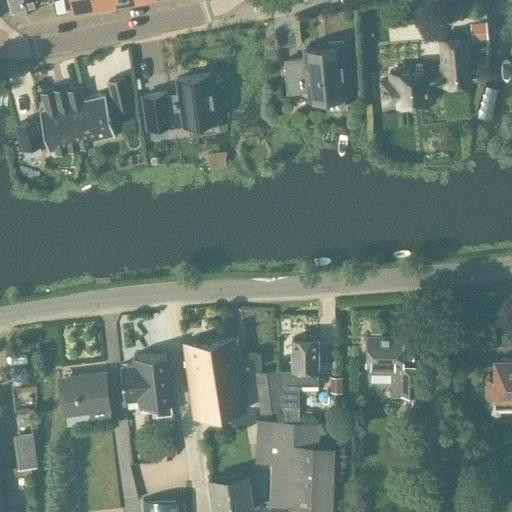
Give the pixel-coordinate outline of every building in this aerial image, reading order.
[(8,0),(12,11),(50,0),(8,0)] [(94,7),(92,0),(70,0),(73,11),(94,7)] [(473,23),(474,36),(486,35),(485,22),(473,23)] [(433,83),(470,79),(466,34),(440,36),(443,67),(427,69),(427,66),(406,68),(406,65),(394,67),(394,69),(390,70),(390,78),(382,78),(384,100),(397,99),(397,102),(434,98),(433,83)] [(304,57),(285,59),(288,91),(293,90),(308,89),(309,98),(327,96),(328,108),(344,107),(343,95),(344,95),(341,55),(345,55),(343,43),(343,40),(329,42),(329,44),(304,47),(305,56),(305,57),(304,57)] [(281,64),(280,55),(271,56),(272,64),(281,64)] [(141,92),(146,128),(173,124),(171,110),(180,108),(182,123),(188,122),(190,135),(211,132),(210,120),(215,119),(210,73),(175,77),(177,91),(169,92),(168,88),(141,92)] [(108,79),(115,108),(131,104),(124,75),(108,79)] [(84,98),(84,97),(81,84),(67,87),(66,84),(40,90),(42,100),(44,107),(39,108),(49,150),(53,149),(54,152),(76,146),(70,120),(79,117),(76,100),(84,98)] [(70,120),(76,146),(92,142),(92,139),(114,134),(104,92),(84,97),(84,98),(76,100),(79,117),(70,120)] [(17,123),(22,147),(41,143),(35,118),(17,123)] [(367,335),(367,337),(367,365),(372,365),(371,372),(392,372),(392,393),(417,393),(418,365),(403,365),(402,335),(382,335),(380,332),(371,332),(369,335),(367,335)] [(184,341),(194,415),(245,408),(237,358),(242,357),(238,333),(184,341)] [(281,392),(282,403),(299,403),(299,384),(318,383),(318,379),(319,379),(319,337),(293,338),(293,368),(280,369),(281,392)] [(171,401),(166,351),(134,355),(135,363),(121,364),(125,400),(139,399),(139,405),(155,403),(157,414),(172,412),(171,401)] [(511,357),(494,358),(495,376),(488,377),(488,394),(496,394),(496,398),(511,397),(511,357)] [(283,408),(282,403),(281,392),(278,368),(256,371),(260,411),(283,408)] [(85,377),(60,380),(64,412),(92,409),(93,415),(98,414),(98,418),(111,417),(105,371),(84,373),(85,377)] [(342,375),(330,375),(331,391),(343,390),(342,375)] [(256,461),(272,462),(270,503),(331,505),(334,444),(318,443),(319,422),(257,420),(256,461)] [(405,428),(384,428),(383,462),(404,462),(405,428)] [(31,432),(14,434),(19,469),(31,467),(36,466),(31,432)] [(489,456),(467,457),(469,490),(477,489),(476,485),(491,484),(489,456)] [(248,472),(208,477),(213,511),(229,511),(253,509),(248,472)] [(142,511),(186,511),(186,497),(142,499),(142,511)]
